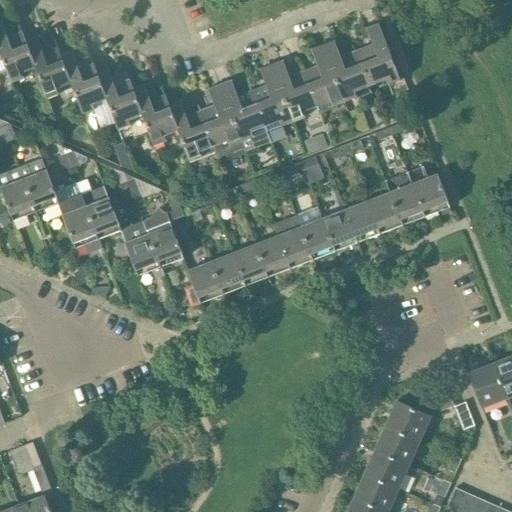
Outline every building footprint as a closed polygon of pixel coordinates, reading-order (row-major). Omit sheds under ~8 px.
[(4,22),(0,23),(0,54),(1,58),(11,83),(25,78),(23,73),(36,68),(26,43),(23,33),(10,38),(4,22)] [(373,44),(356,50),(370,87),(387,80),(389,85),(402,80),(380,23),(367,28),(373,44)] [(40,38),(26,43),(36,68),(48,99),(61,94),(59,89),(71,84),(62,58),(58,49),(46,53),(40,38)] [(335,40),(324,45),(346,102),(357,97),(355,92),(370,87),(356,50),(341,56),(335,40)] [(304,70),(318,106),(320,112),(346,102),(324,45),(312,49),(318,65),(304,70)] [(95,105),(108,100),(98,74),(94,64),(81,69),(75,53),(62,58),(71,84),(83,115),(96,110),(95,105)] [(303,112),(318,106),(304,70),(290,76),(284,60),(272,65),(294,121),(305,117),(303,112)] [(294,121),(272,65),(259,70),(265,85),(252,90),(268,131),(294,121)] [(110,69),(98,74),(108,100),(123,139),(133,135),(135,140),(150,134),(133,90),(129,80),(116,85),(110,69)] [(242,142),(268,131),(252,90),(238,96),(231,80),(220,84),(242,142)] [(201,110),(208,129),(215,147),(220,161),(245,151),(242,142),(220,84),(208,89),(214,105),(201,110)] [(166,137),(179,132),(168,104),(165,95),(152,101),(145,85),(133,90),(150,134),(155,147),(168,142),(166,137)] [(181,99),(168,104),(179,132),(190,162),(202,157),(200,152),(215,147),(208,129),(201,110),(187,116),(181,99)] [(409,130),(409,129),(406,121),(392,127),(395,135),(409,130)] [(10,123),(3,126),(9,142),(16,139),(10,123)] [(9,142),(3,126),(0,127),(0,141),(1,145),(9,142)] [(380,141),(395,135),(392,127),(376,133),(380,141)] [(347,144),(350,152),(364,147),(361,139),(347,144)] [(335,158),(350,152),(347,144),(331,150),(335,158)] [(78,167),(72,151),(65,154),(71,169),(78,167)] [(63,172),(71,169),(65,154),(57,156),(63,172)] [(119,159),(122,166),(136,172),(129,155),(119,159)] [(302,162),(305,170),(319,164),(316,156),(302,162)] [(35,212),(58,204),(59,203),(55,192),(42,158),(18,167),(35,212)] [(290,175),(305,170),(302,162),(287,167),(290,175)] [(18,167),(0,174),(0,188),(13,221),(35,212),(18,167)] [(423,167),(409,172),(426,217),(451,208),(438,174),(427,178),(423,167)] [(390,192),(403,226),(426,217),(409,172),(386,181),(390,192)] [(271,173),(257,179),(260,187),(274,182),(271,173)] [(135,178),(127,181),(133,196),(141,193),(135,178)] [(245,193),(260,187),(257,179),(242,185),(245,193)] [(126,199),(133,196),(127,181),(120,184),(126,199)] [(101,248),(98,241),(81,196),(76,184),(55,192),(59,203),(58,204),(76,249),(88,245),(90,252),(101,248)] [(104,187),(81,196),(98,241),(121,232),(121,230),(104,187)] [(227,190),(212,196),(215,204),(230,199),(227,190)] [(178,198),(166,192),(173,211),(182,208),(178,198)] [(369,201),(382,234),(403,226),(390,192),(369,201)] [(212,196),(197,202),(200,210),(215,204),(212,196)] [(346,210),(359,243),(382,234),(369,201),(346,210)] [(166,211),(161,207),(151,218),(143,221),(161,268),(184,259),(170,221),(185,216),(182,208),(173,211),(167,213),(166,211)] [(323,218),(336,252),(359,243),(346,210),(323,218)] [(0,215),(0,218),(3,227),(12,224),(8,212),(0,215)] [(278,236),(291,269),(314,261),(301,227),(297,216),(274,225),(278,236)] [(301,227),(314,261),(336,252),(323,218),(301,227)] [(143,221),(121,230),(121,232),(125,243),(119,246),(124,259),(130,257),(137,277),(152,271),(155,277),(163,274),(161,268),(143,221)] [(256,244),(269,278),(291,269),(278,236),(256,244)] [(234,253),(247,287),(269,278),(256,244),(234,253)] [(211,262),(224,295),(247,287),(234,253),(211,262)] [(201,304),(224,295),(211,262),(188,271),(193,284),(185,287),(192,307),(201,304)] [(80,285),(87,282),(83,271),(75,274),(80,285)] [(92,293),(105,299),(110,288),(93,289),(92,293)] [(152,319),(163,316),(161,306),(150,308),(152,319)] [(507,398),(511,396),(511,357),(494,364),(507,398)] [(469,374),(482,408),(507,398),(494,364),(469,374)] [(387,427),(420,442),(431,417),(398,402),(387,427)] [(454,407),(455,407),(464,431),(476,426),(466,402),(454,407)] [(387,427),(376,451),(410,465),(420,442),(387,427)] [(34,442),(25,445),(10,451),(19,476),(44,466),(34,442)] [(366,474),(399,489),(410,465),(376,451),(366,474)] [(454,473),(460,459),(452,455),(446,469),(454,473)] [(386,511),(388,511),(399,489),(366,474),(355,498),(386,511)] [(444,497),(450,483),(441,479),(435,493),(444,497)] [(446,510),(451,511),(456,511),(465,492),(456,488),(446,510)] [(467,511),(474,496),(465,492),(456,511),(467,511)] [(51,511),(45,496),(20,506),(22,511),(51,511)] [(467,511),(478,511),(484,500),(474,496),(467,511)] [(386,511),(355,498),(349,511),(386,511)] [(489,511),(493,505),(484,500),(478,511),(489,511)]
